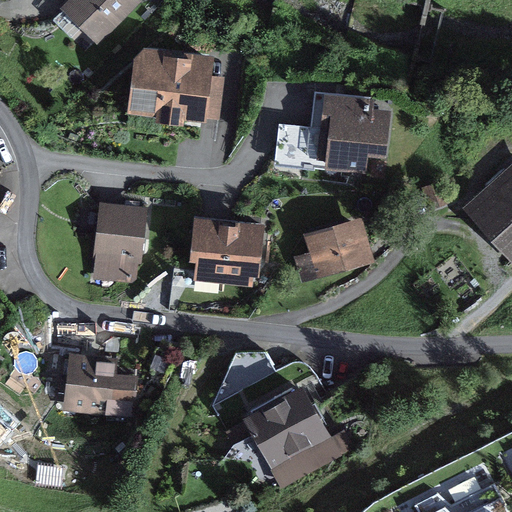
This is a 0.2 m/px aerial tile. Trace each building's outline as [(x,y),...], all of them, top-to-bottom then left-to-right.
[(70,0),(60,11),(62,13),(53,22),(72,40),(81,31),(98,48),(142,2),(139,0),(70,0)] [(214,58),(144,50),(134,60),(127,115),(156,118),(155,123),(183,127),(183,120),(205,122),(205,117),(219,119),(223,78),(212,77),(214,58)] [(371,103),(372,97),(313,91),(310,127),(278,124),(273,174),(302,177),(303,170),(314,172),(314,169),(325,170),(325,162),(317,161),(323,98),(371,103)] [(371,103),(323,98),(317,161),(325,162),(325,170),(324,173),(368,176),(369,160),(386,161),(391,112),(372,110),(373,102),(371,103)] [(511,165),(463,209),(511,264),(511,165)] [(147,209),(100,205),(93,279),(134,283),(138,280),(139,266),(142,266),(147,209)] [(265,226),(195,217),(189,264),(196,265),(195,270),(194,281),(225,284),(252,288),(253,279),(259,279),(265,226)] [(362,219),(304,236),(309,254),(294,258),(302,284),(375,264),(362,219)] [(120,357),(69,353),(64,411),(108,415),(107,422),(136,424),(140,375),(118,374),(120,357)] [(314,404),(303,386),(242,421),(243,423),(252,437),(281,489),(354,448),(344,431),(331,438),(314,404)] [(229,430),(226,433),(234,447),(252,437),(243,423),(229,430)] [(447,511),(474,511),(502,498),(495,484),(451,507),(438,494),(413,507),(415,511),(440,511),(445,510),(447,511)] [(509,511),(502,498),(474,511),(447,511),(445,510),(440,511),(509,511)]
